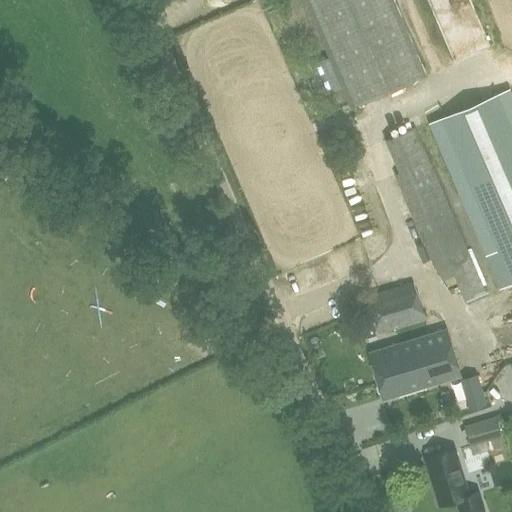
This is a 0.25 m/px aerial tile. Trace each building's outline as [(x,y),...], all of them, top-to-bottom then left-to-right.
[(426,73),(394,0),(306,0),(352,105),(426,73)] [(471,56),(491,47),(470,0),(453,0),(448,2),(471,56)] [(511,97),(508,88),(430,123),(501,289),(511,283),(511,97)] [(485,291),(428,157),(415,126),(384,140),(393,162),(401,158),(404,167),(395,171),(436,269),(450,264),(465,299),(485,291)] [(414,323),(425,320),(413,281),(368,295),(379,332),(375,333),(380,349),(370,352),(384,398),(461,374),(447,328),(418,337),(414,323)] [(511,330),(502,333),(510,357),(511,356),(511,330)] [(495,417),(464,426),(470,446),(501,436),(495,417)] [(486,465),(511,461),(511,449),(511,445),(483,449),(486,465)] [(425,459),(439,505),(456,500),(459,511),(477,511),(481,511),(475,493),(467,495),(454,450),(425,459)]
